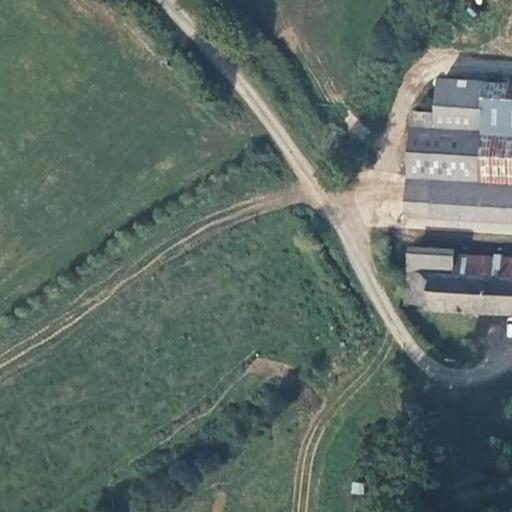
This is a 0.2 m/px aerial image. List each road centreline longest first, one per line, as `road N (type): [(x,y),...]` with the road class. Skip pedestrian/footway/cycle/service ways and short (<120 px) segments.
road 1 (unclassified): [(165,0),(281,137),(344,227),(419,362),(446,377),(483,374)]
road 2 (unknown): [(511,236),(344,227)]
